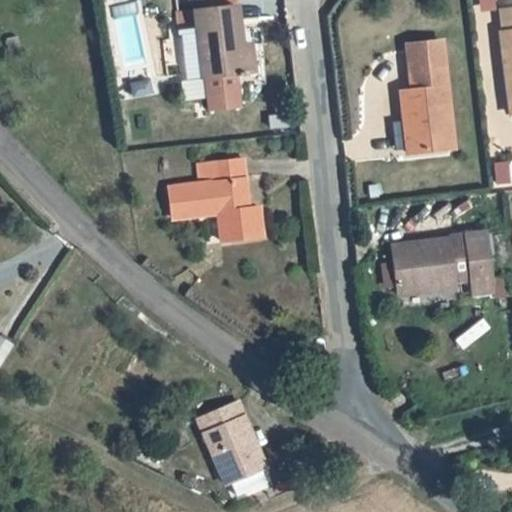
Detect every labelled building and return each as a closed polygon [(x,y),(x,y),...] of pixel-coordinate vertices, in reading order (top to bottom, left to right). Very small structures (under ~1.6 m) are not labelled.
[(268,69),(259,70),(258,62),(254,27),(212,32),(225,134),(256,130),(252,96),(270,94),(268,69)] [(178,72),(193,72),(191,31),(176,32),(178,72)] [(267,61),(258,62),(259,70),(268,69),(267,61)] [(427,180),(474,173),(459,64),(425,69),(431,113),(419,115),(427,180)] [(205,221),(230,217),(231,229),(235,257),(277,252),(273,221),(263,223),(256,174),(225,178),(228,198),(182,204),(187,234),(207,232),(205,221)] [(207,232),(231,229),(230,217),(205,221),(207,232)] [(497,313),(498,321),(511,319),(511,260),(511,256),(471,262),(472,264),(416,272),(422,322),(479,315),(477,307),(496,305),(497,313)] [(477,307),(479,315),(497,313),(496,305),(477,307)] [(0,359),(11,342),(0,334),(0,359)] [(31,354),(16,344),(0,366),(0,395),(2,396),(31,354)] [(319,372),(317,357),(311,358),(313,373),(319,372)] [(255,412),(215,428),(241,495),(246,494),(251,507),(281,496),(276,482),(281,480),(255,412)]
